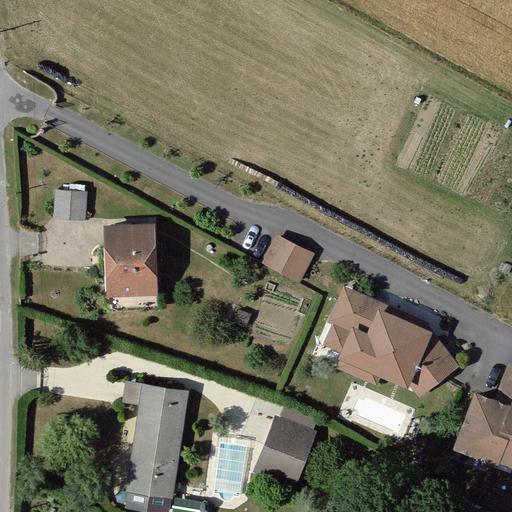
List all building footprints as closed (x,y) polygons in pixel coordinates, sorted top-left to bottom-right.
[(83,192),(56,191),(55,217),(82,218),(83,192)] [(149,224),(108,225),(109,289),(150,288),(149,224)] [(314,254),(283,238),(270,262),(301,279),(314,254)] [(387,309),(349,293),(327,344),(347,352),(341,367),(378,382),(387,362),(407,371),(421,389),(453,365),(430,334),(384,314),(387,309)] [(497,400),(478,392),(459,441),(496,455),(511,461),(511,366),(510,366),(497,400)] [(182,390),(130,384),(129,393),(145,395),(132,505),(167,509),(182,390)] [(285,404),(280,416),(313,429),(318,417),(285,404)] [(313,429),(280,416),(268,444),(285,451),(277,471),(292,477),(313,429)] [(261,464),(277,471),(285,451),(268,444),(261,464)]
